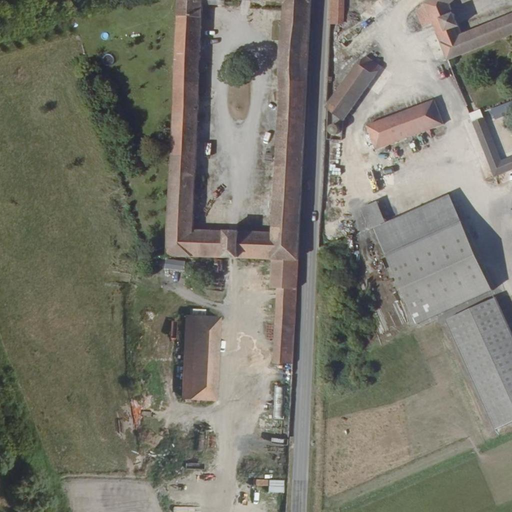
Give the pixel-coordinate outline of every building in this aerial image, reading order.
[(310,0),(179,0),(175,161),(170,254),(273,257),(297,259),(305,105),(309,45),(310,0)] [(330,0),(330,34),(345,35),(346,0),(330,0)] [(434,18),(443,40),(465,30),(452,0),(427,0),(419,7),(424,22),(434,18)] [(443,40),(449,57),(511,32),(511,11),(465,30),(443,40)] [(326,102),(325,114),(339,124),(385,66),(369,53),(328,104),(326,102)] [(434,98),(367,125),(376,150),(444,124),(434,98)] [(486,109),(490,121),(508,115),(505,103),(486,109)] [(489,153),(498,173),(511,167),(511,156),(503,160),(484,115),(475,119),(489,153)] [(384,175),(385,185),(393,184),(392,174),(384,175)] [(450,194),(374,225),(413,322),(491,292),(450,194)] [(366,205),(374,225),(391,218),(382,197),(366,205)] [(148,252),(125,252),(125,257),(129,257),(129,262),(148,262),(148,252)] [(274,412),(291,413),(297,259),(273,257),(272,283),(277,283),(274,412)] [(183,270),(183,260),(164,260),(164,270),(183,270)] [(220,281),(221,269),(214,268),(213,280),(220,281)] [(163,276),(163,284),(178,286),(179,278),(163,276)] [(444,324),(488,436),(511,426),(511,347),(495,304),(444,324)] [(181,397),(201,397),(216,398),(219,315),(185,315),(182,363),(173,363),(172,378),(182,378),(181,397)]
